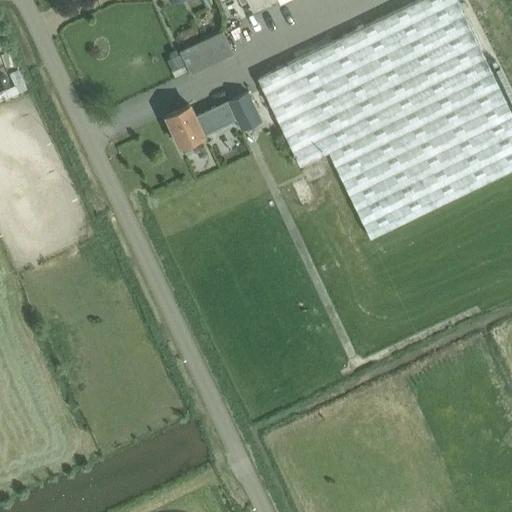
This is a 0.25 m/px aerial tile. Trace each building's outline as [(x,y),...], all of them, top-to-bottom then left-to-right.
[(144,0),(114,14),(139,67),(170,52),(144,0)] [(511,114),(455,0),(418,0),(275,69),(256,78),(280,128),(297,165),(317,155),(326,151),(368,239),(511,170),(511,114)] [(511,9),(508,0),(471,0),(511,96),(511,9)] [(233,54),(222,31),(179,52),(189,75),(233,54)] [(248,92),(226,102),(194,117),(188,106),(165,117),(179,147),(203,136),(202,135),(234,120),(240,131),(261,121),(248,92)]
